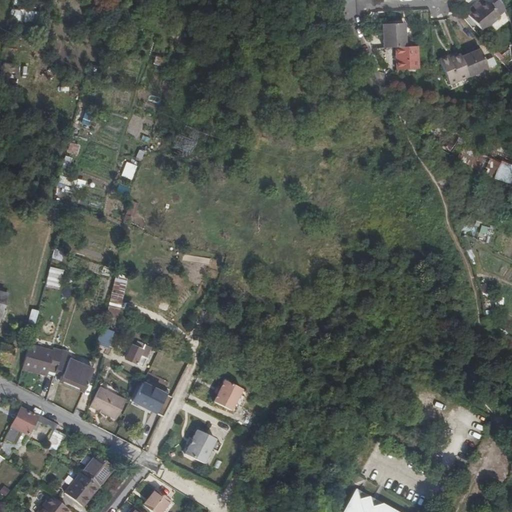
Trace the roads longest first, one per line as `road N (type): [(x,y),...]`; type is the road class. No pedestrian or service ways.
road 1 (unclassified): [(440,177),(412,145),(350,3)]
road 2 (residential): [(0,392),(5,387),(137,454)]
road 3 (unknown): [(137,454),(163,426),(204,339)]
